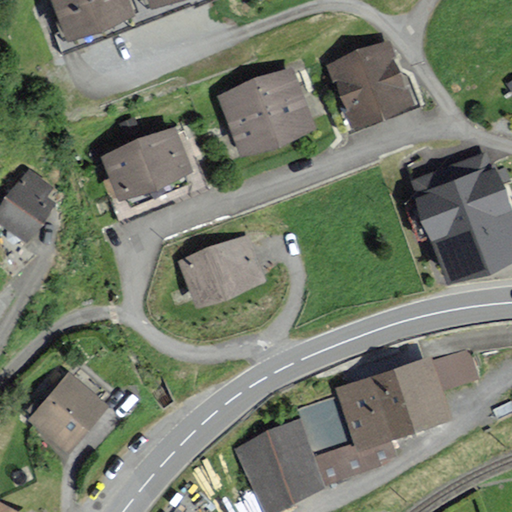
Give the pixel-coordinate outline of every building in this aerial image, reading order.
[(127,0),(56,0),(62,15),(70,37),(132,15),(127,0)] [(411,106),(386,44),(334,65),(359,127),(411,106)] [(296,90),(290,74),(261,85),(225,99),(234,125),(244,151),(310,126),(304,110),(296,90)] [(189,172),(174,132),(107,158),(122,198),(189,172)] [(511,257),(511,216),(492,167),(485,170),(480,157),(420,181),(426,194),(420,196),(441,249),(444,257),(454,281),(511,257)] [(48,188),(29,175),(0,215),(0,217),(27,236),(51,203),(42,196),(48,188)] [(259,282),(243,240),(183,262),(199,304),(259,282)] [(335,389),(338,397),(353,442),(355,447),(388,436),(444,416),(435,391),(479,376),(471,351),(430,365),(427,358),(403,366),(365,379),(335,389)] [(80,386),(70,377),(32,421),(66,450),(104,406),(80,386)] [(313,456),(353,442),(338,397),(297,411),(301,422),(313,456)] [(258,511),(325,489),(313,456),(301,422),(235,445),(257,511),(258,511)] [(355,447),(353,442),(313,456),(325,489),(380,470),(377,462),(395,456),(388,436),(355,447)]
